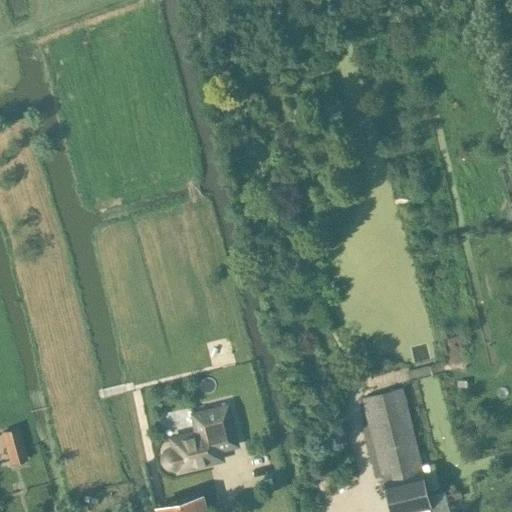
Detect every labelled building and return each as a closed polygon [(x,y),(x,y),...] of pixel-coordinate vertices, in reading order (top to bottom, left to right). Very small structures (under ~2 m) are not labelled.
[(382,475),(383,480),(384,480),(424,470),(403,386),(362,396),(368,423),(362,424),(374,476),(382,475)] [(222,447),(239,443),(229,404),(195,412),(199,430),(174,436),(176,445),(172,446),(168,449),(165,453),(165,458),(168,462),(172,465),(177,465),(180,465),(181,467),(216,459),(218,458),(222,451),(222,449),(222,447)] [(17,427),(1,431),(9,463),(26,458),(17,427)] [(411,511),(434,507),(424,470),(384,480),(391,511),(411,511)] [(156,504),(158,511),(208,511),(204,493),(156,504)]
